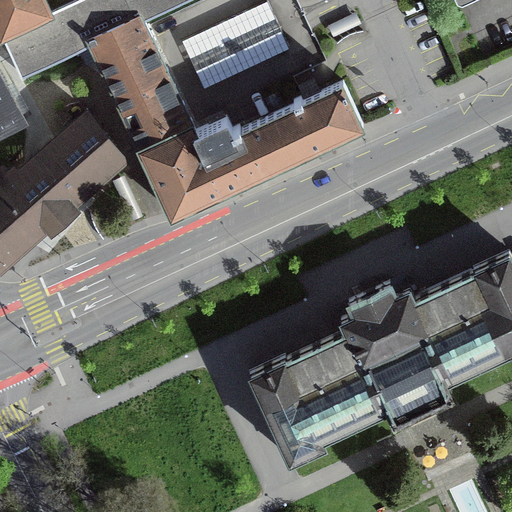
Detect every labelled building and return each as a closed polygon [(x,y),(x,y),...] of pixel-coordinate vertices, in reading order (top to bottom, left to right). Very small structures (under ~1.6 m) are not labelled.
[(0,0),(0,29),(0,30),(21,74),(90,41),(135,138),(170,211),(363,120),(343,79),(330,85),(242,126),(240,123),(233,126),(227,113),(197,127),(190,112),(145,15),(176,0),(0,0)] [(267,0),(264,0),(182,38),(204,86),(289,46),(267,0)] [(11,91),(0,71),(0,132),(25,118),(11,91)] [(0,259),(64,204),(96,177),(124,153),(88,111),(31,159),(0,186),(0,259)] [(131,218),(142,213),(125,173),(113,179),(131,218)] [(284,354),(247,371),(288,459),(325,442),(322,436),(386,406),(393,419),(451,392),(445,379),(509,349),(511,354),(511,258),(508,250),(471,267),(473,269),(413,297),(408,286),(395,292),(389,280),(347,300),(352,312),(339,318),(344,329),(285,356),(284,354)]
